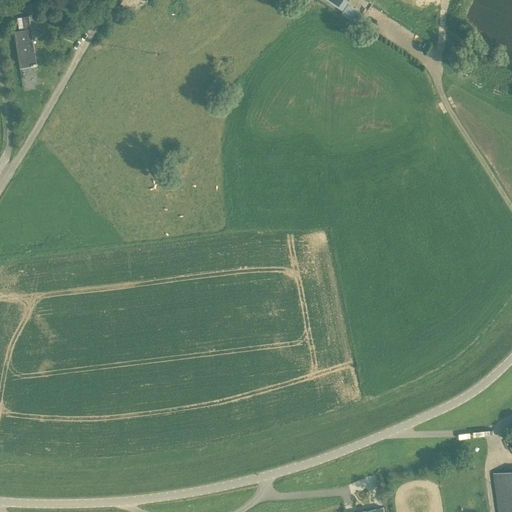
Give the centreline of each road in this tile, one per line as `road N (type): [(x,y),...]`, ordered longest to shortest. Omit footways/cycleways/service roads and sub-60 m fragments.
road 1 (unclassified): [(511,360),(439,411),(260,479),(120,502),(0,502)]
road 2 (unclassified): [(0,172),(105,7)]
